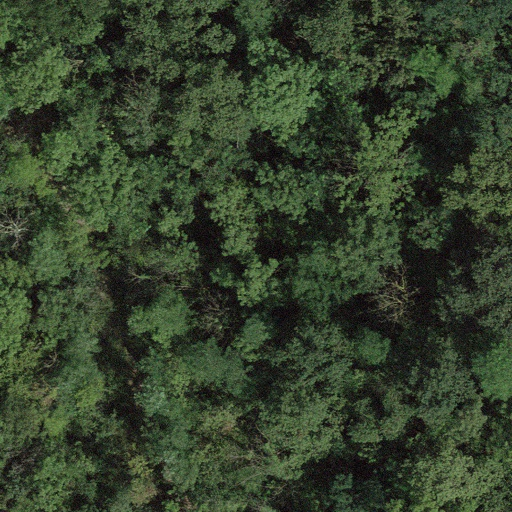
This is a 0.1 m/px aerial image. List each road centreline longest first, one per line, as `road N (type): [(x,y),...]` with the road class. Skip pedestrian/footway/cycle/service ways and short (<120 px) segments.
road 1 (track): [(193,511),(90,233),(0,101)]
road 2 (track): [(312,0),(295,42),(159,186),(90,233)]
